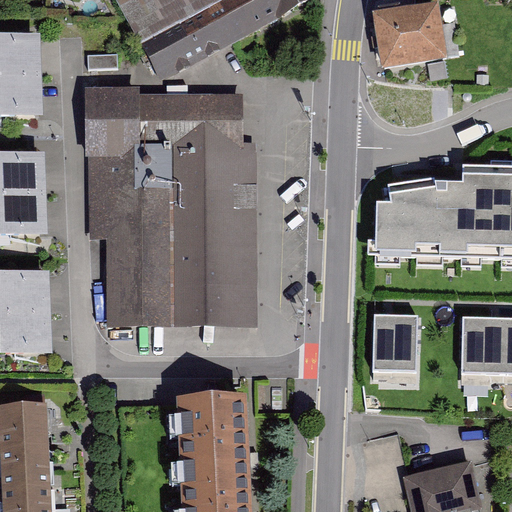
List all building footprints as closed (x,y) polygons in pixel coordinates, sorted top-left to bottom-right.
[(120,0),(165,82),(319,0),(120,0)] [(439,8),(373,19),(382,75),(448,64),(439,8)] [(40,41),(0,42),(0,83),(42,82),(40,41)] [(0,124),(43,123),(42,82),(0,83),(0,124)] [(252,94),(92,98),(95,242),(112,242),(114,332),(268,329),(264,148),(253,149),(252,94)] [(0,202),(47,200),(45,159),(0,160),(0,202)] [(391,217),(376,216),(375,266),(511,268),(511,189),(463,188),(462,196),(436,194),(435,188),(387,197),(391,217)] [(0,243),(48,242),(47,200),(0,202),(0,243)] [(0,321),(51,319),(50,278),(0,280),(0,321)] [(1,362),(53,360),(51,319),(0,321),(0,329),(0,338),(1,362)] [(417,325),(375,325),(374,380),(417,381),(417,325)] [(511,330),(464,329),(463,382),(511,383),(511,330)] [(177,406),(182,511),(252,511),(248,403),(177,406)] [(0,410),(0,446),(0,452),(49,450),(47,409),(0,410)] [(2,494),(51,491),(49,450),(0,452),(2,494)] [(417,511),(486,511),(493,510),(481,464),(408,480),(417,511)] [(2,494),(3,511),(52,511),(51,491),(2,494)]
